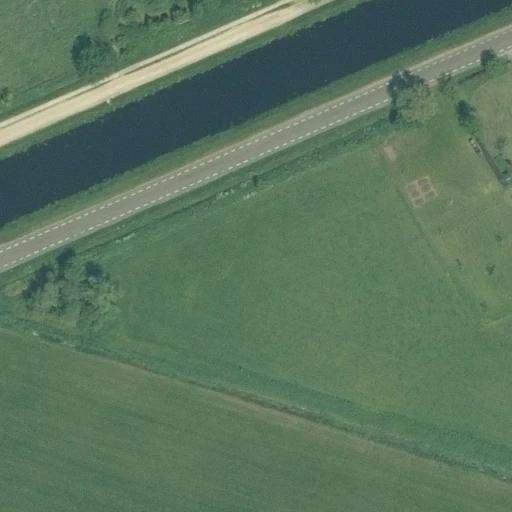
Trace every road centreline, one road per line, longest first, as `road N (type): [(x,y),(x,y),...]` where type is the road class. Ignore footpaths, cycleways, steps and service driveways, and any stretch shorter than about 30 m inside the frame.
road 1 (tertiary): [(0,264),(511,44)]
road 2 (track): [(0,141),(325,0)]
